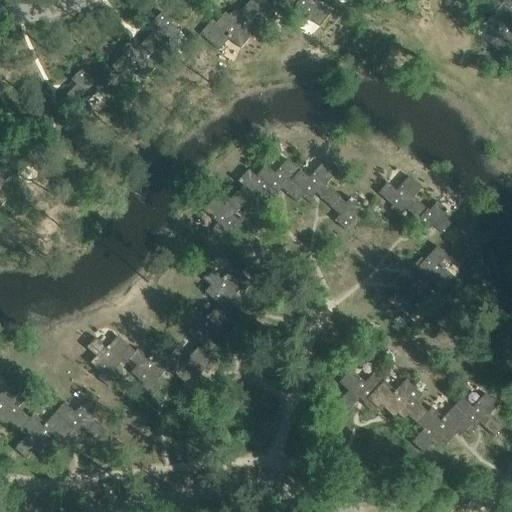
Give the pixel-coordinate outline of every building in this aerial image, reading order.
[(301,0),(252,0),(248,4),(261,15),(260,16),(265,20),(275,8),(287,18),(301,0)] [(301,0),(287,18),(296,26),(306,15),(321,28),(332,14),(322,6),(327,0),(301,0)] [(511,0),(489,0),(486,4),(496,12),(503,4),(511,10),(511,8),(511,0)] [(261,15),(248,4),(240,15),(235,11),(230,17),(226,14),(214,28),(211,25),(201,36),(220,53),(230,41),(242,51),(256,33),(250,28),(260,16),(261,15)] [(503,4),(496,12),(487,23),(499,33),(489,45),(500,54),(506,46),(511,50),(511,17),(511,16),(511,14),(511,11),(511,10),(503,4)] [(159,44),(160,43),(165,37),(170,42),(181,31),(173,23),(174,21),(163,10),(152,21),(158,26),(149,35),(159,44)] [(159,44),(149,35),(136,50),(131,46),(134,42),(131,39),(120,51),(123,54),(112,65),(122,75),(130,66),(144,79),(156,67),(147,58),(160,44),(160,43),(159,44)] [(77,102),(78,101),(84,95),(89,100),(100,88),(91,80),(93,78),(81,68),(71,79),(76,84),(68,93),(77,102)] [(77,102),(68,93),(54,107),(50,103),(53,100),(49,97),(38,108),(42,111),(30,123),(40,132),(49,124),(63,137),(75,124),(66,115),(79,101),(78,101),(77,102)] [(0,172),(7,179),(8,178),(13,173),(19,178),(30,166),(21,158),(22,156),(11,145),(1,156),(6,161),(0,167),(0,172)] [(289,180),(298,170),(286,159),(273,173),(264,165),(255,176),(256,177),(267,186),(264,190),(265,190),(276,200),(279,197),(276,194),(280,189),(296,203),(301,197),(304,193),(289,180)] [(314,194),(329,207),(338,198),(339,198),(325,185),(333,176),(320,164),(307,178),(298,170),(289,180),(304,193),(301,197),(310,205),(313,201),(310,198),(314,194)] [(259,198),(265,190),(264,190),(267,186),(256,177),(256,178),(247,170),(236,182),(242,186),(236,192),(236,193),(245,202),(253,193),(259,198)] [(0,206),(5,202),(0,197),(0,188),(9,179),(8,178),(7,179),(0,172),(0,206)] [(402,209),(419,220),(427,209),(412,199),(419,188),(405,178),(394,194),(384,187),(376,198),(392,209),(389,213),(400,220),(402,216),(399,214),(402,209)] [(232,217),(245,202),(236,193),(236,192),(223,206),(213,197),(202,210),(216,223),(208,232),(218,241),(231,227),(234,230),(243,221),(239,217),(236,221),(232,217)] [(338,198),(329,207),(338,215),(333,221),(344,231),(355,219),(353,218),(361,209),(349,198),(344,204),(338,198)] [(428,208),(427,209),(419,220),(431,229),(435,223),(445,230),(452,220),(445,215),(449,209),(436,199),(429,209),(428,208)] [(424,273),(413,289),(423,297),(423,298),(434,283),(445,290),(455,276),(439,264),(446,255),(435,247),(426,260),(422,257),(413,270),(417,273),(420,269),(424,273)] [(219,308),(230,317),(238,308),(233,303),(242,293),(245,296),(255,285),(236,269),(226,281),(214,271),(205,281),(213,288),(207,294),(221,307),(219,308)] [(423,297),(413,289),(406,299),(400,295),(391,307),(404,316),(405,314),(415,321),(424,308),(418,304),(423,297)] [(204,346),(203,348),(213,357),(221,347),(216,342),(225,332),(229,335),(238,325),(230,317),(219,308),(209,320),(198,310),(188,320),(196,327),(190,334),(204,346)] [(139,355),(138,354),(120,339),(110,351),(98,340),(89,351),(99,359),(93,366),(105,376),(101,381),(111,390),(122,378),(117,373),(126,362),(129,366),(132,362),(139,355)] [(213,357),(203,348),(192,359),(181,349),(172,359),(181,366),(174,374),(187,385),(185,388),(195,397),(204,387),(199,382),(206,374),(208,371),(212,374),(221,364),(213,357)] [(140,352),(138,354),(139,355),(132,362),(139,369),(133,375),(147,388),(145,390),(155,399),(164,389),(159,384),(168,374),(171,377),(174,374),(181,366),(172,359),(162,350),(152,362),(140,352)] [(364,383),(350,370),(339,383),(348,391),(335,405),(345,415),(360,399),(364,403),(363,404),(370,411),(374,406),(368,400),(384,382),(374,372),(364,383)] [(394,391),(384,382),(368,400),(374,406),(378,409),(381,406),(394,418),(397,414),(404,420),(408,416),(417,425),(428,412),(427,412),(416,401),(421,395),(405,380),(394,391)] [(0,394),(0,420),(7,426),(11,422),(21,431),(31,419),(31,418),(19,407),(24,401),(8,386),(0,394)] [(472,406),(462,396),(453,406),(472,423),(466,430),(470,434),(477,427),(476,426),(480,422),(495,436),(504,425),(490,413),(498,403),(485,392),(472,406)] [(65,403),(56,412),(75,429),(68,436),(73,441),(79,433),(78,433),(82,429),(97,442),(106,432),(93,420),(102,410),(88,398),(76,412),(65,403)] [(462,434),(466,430),(472,423),(453,406),(443,417),(432,407),(427,412),(428,412),(417,425),(423,430),(412,443),(423,453),(433,443),(437,447),(443,440),(447,444),(459,431),(462,434)] [(65,440),(68,436),(75,429),(56,412),(46,423),(35,413),(31,418),(31,419),(21,431),(26,436),(14,449),(27,460),(35,450),(40,454),(45,447),(49,451),(62,437),(65,440)]
